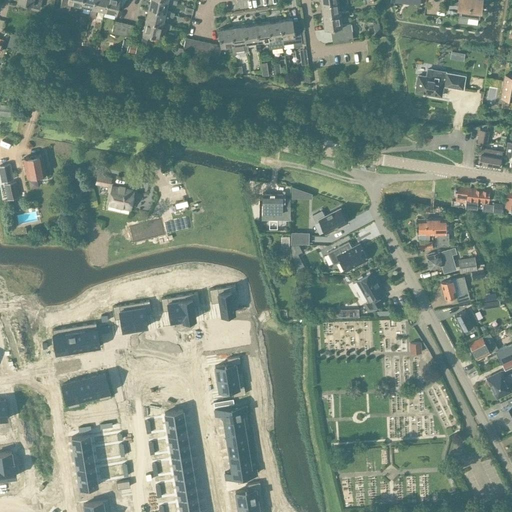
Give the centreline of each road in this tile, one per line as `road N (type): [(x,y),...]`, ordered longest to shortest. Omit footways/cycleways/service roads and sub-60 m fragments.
road 1 (unclassified): [(511,475),(377,216),(370,177)]
road 2 (tertiary): [(301,147),(0,85)]
road 3 (residential): [(187,342),(223,511)]
road 4 (residential): [(117,355),(148,511)]
road 5 (tertiary): [(444,170),(301,147)]
